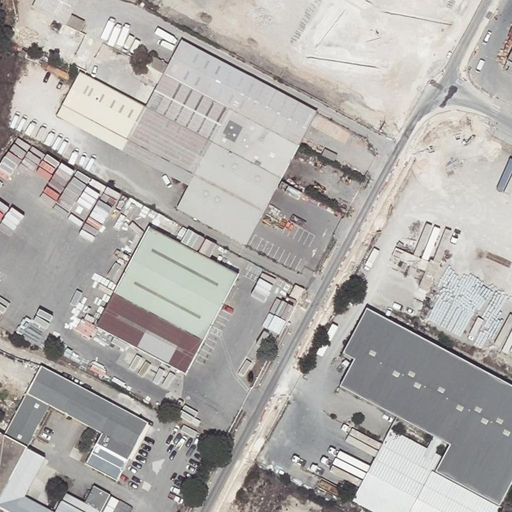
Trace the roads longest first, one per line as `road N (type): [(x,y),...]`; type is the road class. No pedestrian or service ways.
road 1 (unclassified): [(434,89),(210,511)]
road 2 (unclassified): [(405,77),(311,69),(212,22),(197,0)]
